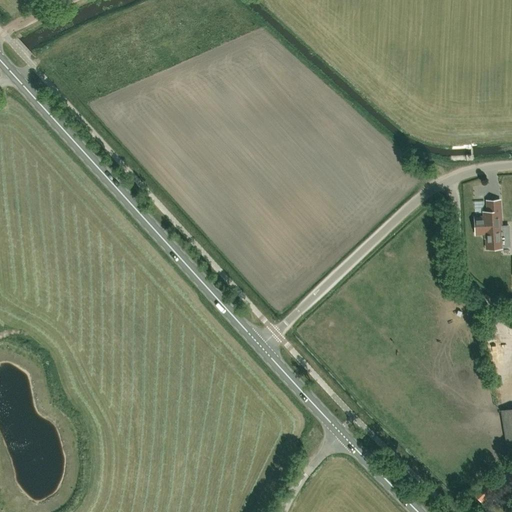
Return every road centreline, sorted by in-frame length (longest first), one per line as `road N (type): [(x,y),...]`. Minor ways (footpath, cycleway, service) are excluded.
road 1 (primary): [(262,346),(0,61)]
road 2 (tertiary): [(262,346),(416,200),(450,179),(511,165)]
